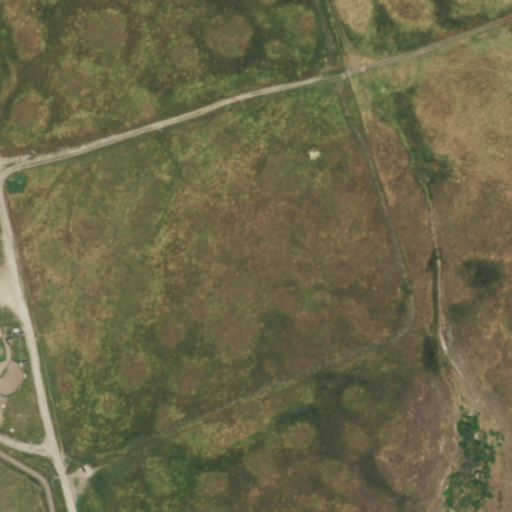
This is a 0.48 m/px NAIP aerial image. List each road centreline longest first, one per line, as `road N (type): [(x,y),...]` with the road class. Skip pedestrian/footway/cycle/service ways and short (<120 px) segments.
road 1 (track): [(0,160),(47,156),(336,69)]
road 2 (track): [(68,511),(0,207)]
